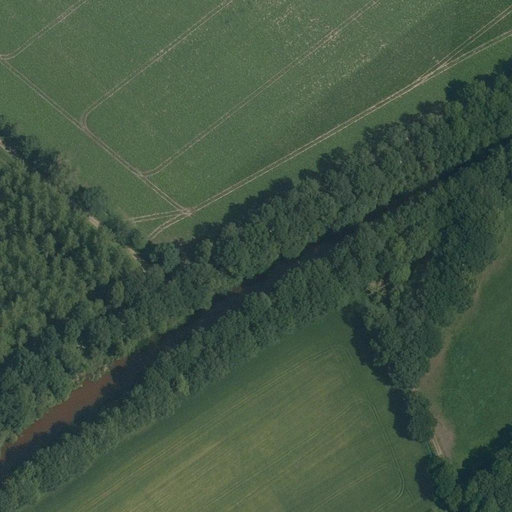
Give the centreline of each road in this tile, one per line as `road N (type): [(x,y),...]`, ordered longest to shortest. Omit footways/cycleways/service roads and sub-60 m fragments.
road 1 (track): [(511,98),(111,323),(0,406)]
road 2 (track): [(465,511),(393,346),(367,263)]
road 3 (track): [(0,142),(167,290)]
